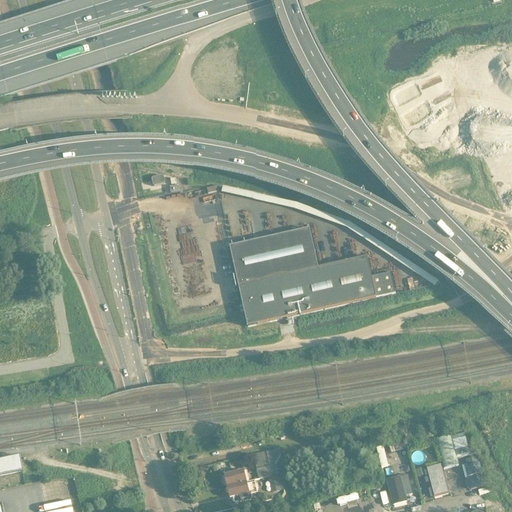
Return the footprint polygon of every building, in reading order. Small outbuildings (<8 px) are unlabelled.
[(161,176),(152,178),(152,179),(151,179),(151,180),(151,182),(152,186),(153,187),(154,187),(163,185),(164,185),(164,184),(164,183),(163,179),(163,178),(163,177),(162,177),(162,176),(161,176)] [(176,187),(169,188),(170,193),(170,195),(180,193),(180,191),(179,186),(176,187)] [(395,292),(391,274),(372,278),(367,259),(318,270),(310,231),(230,248),(239,287),(242,302),(248,328),(273,322),(278,321),(287,319),(396,295),(395,292)] [(451,438),(436,442),(444,470),(459,466),(451,438)] [(270,467),(268,461),(267,452),(254,455),(259,480),(277,476),(275,466),(270,467)] [(0,480),(25,475),(22,462),(0,466),(0,480)] [(450,495),(442,464),(426,468),(434,499),(450,495)] [(225,476),(228,488),(247,483),(244,471),(225,476)] [(470,490),(486,486),(482,471),(466,476),(470,490)] [(410,475),(388,478),(392,507),(408,505),(407,495),(413,494),(410,475)] [(281,489),(278,476),(268,479),(271,492),(281,489)] [(250,494),(247,483),(228,488),(231,499),(233,498),(235,504),(251,500),(249,494),(250,494)]
